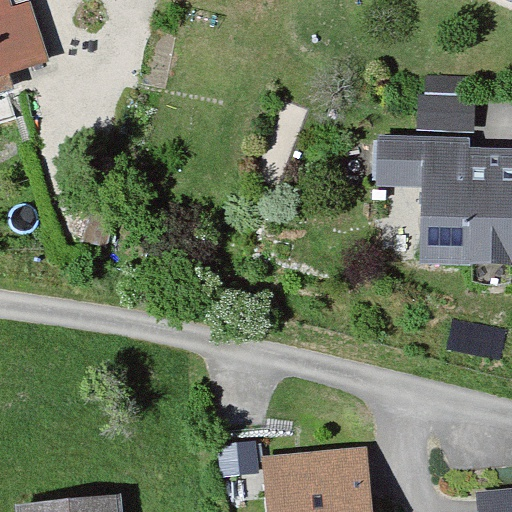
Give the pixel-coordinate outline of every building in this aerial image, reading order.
[(0,0),(0,91),(11,88),(5,70),(46,58),(30,3),(11,9),(8,0),(0,0)] [(419,94),(417,127),(478,130),(480,97),(419,94)] [(472,138),(377,137),(376,188),(421,189),(419,262),(511,263),(511,152),(472,152),(472,138)] [(368,511),(362,454),(264,466),(269,511),(368,511)] [(511,511),(511,485),(476,490),(478,511),(511,511)] [(118,511),(117,498),(21,507),(21,511),(118,511)]
